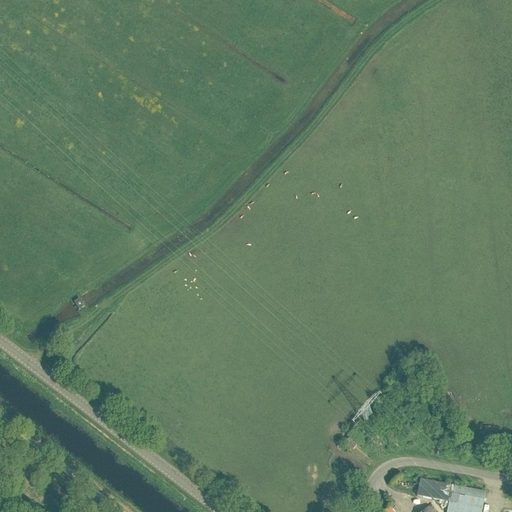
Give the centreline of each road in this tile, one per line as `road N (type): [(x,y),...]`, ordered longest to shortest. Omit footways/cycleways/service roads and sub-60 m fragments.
road 1 (tertiary): [(219,511),(0,341)]
road 2 (unclassified): [(352,511),(372,478),(403,461),(511,480)]
road 3 (track): [(0,419),(118,511)]
